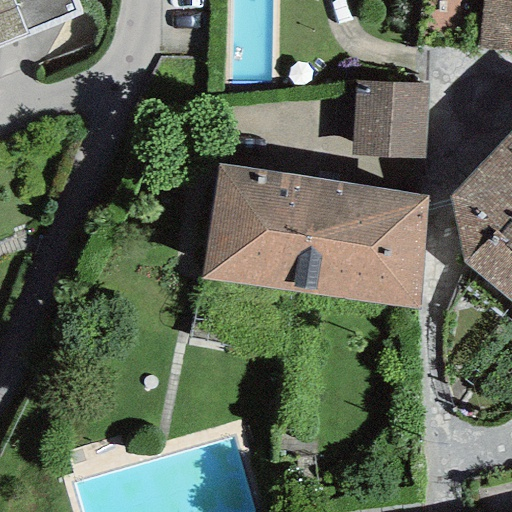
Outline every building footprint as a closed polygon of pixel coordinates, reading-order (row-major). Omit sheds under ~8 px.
[(75,0),(0,0),(0,41),(79,9),(75,0)] [(511,0),(474,0),(470,59),(511,62),(511,0)] [(427,83),(354,79),(352,152),(423,158),(427,83)] [(511,130),(448,194),(462,260),(511,300),(511,130)] [(426,189),(217,162),(204,274),(424,301),(426,189)]
